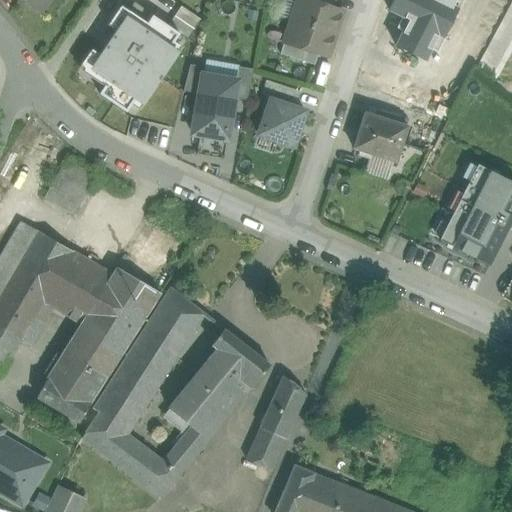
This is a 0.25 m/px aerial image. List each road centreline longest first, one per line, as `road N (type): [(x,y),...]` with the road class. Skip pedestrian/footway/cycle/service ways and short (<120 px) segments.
road 1 (residential): [(32,83),(104,146),(292,235)]
road 2 (residential): [(292,235),(375,0)]
road 3 (residential): [(292,235),(511,336)]
